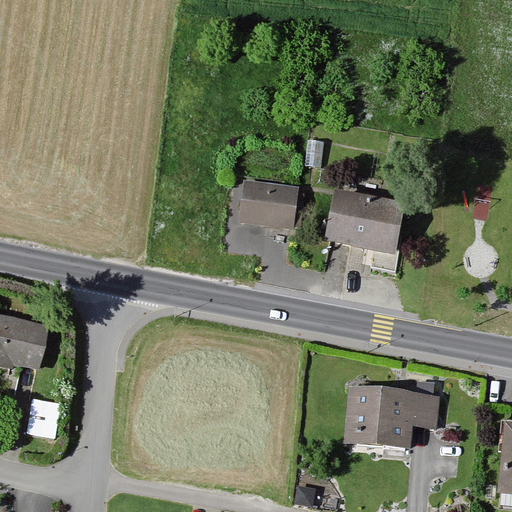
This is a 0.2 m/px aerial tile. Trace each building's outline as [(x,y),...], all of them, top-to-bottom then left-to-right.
[(295,227),(300,189),(246,182),(241,220),(295,227)] [(405,207),(337,195),(328,240),(397,253),(405,207)] [(47,328),(0,317),(0,365),(37,374),(47,328)] [(435,398),(351,391),(346,443),(408,449),(410,428),(432,430),(435,398)] [(62,403),(34,398),(28,435),(55,439),(62,403)] [(511,423),(507,423),(499,492),(511,493),(511,423)]
